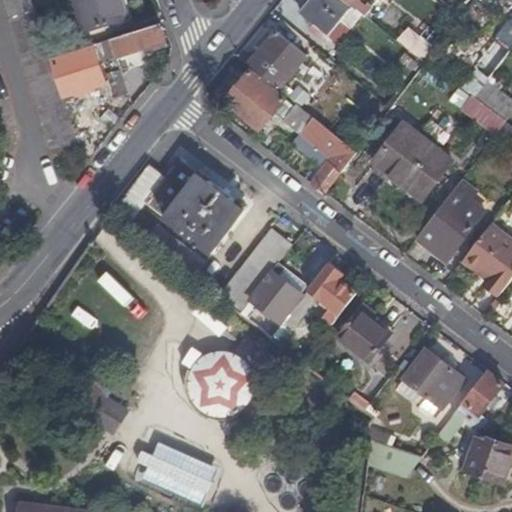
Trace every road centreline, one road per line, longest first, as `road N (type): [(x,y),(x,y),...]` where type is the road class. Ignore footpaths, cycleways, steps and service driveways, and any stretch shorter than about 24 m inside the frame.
road 1 (residential): [(511,367),(170,102)]
road 2 (residential): [(73,222),(37,168),(0,50)]
road 3 (tertiary): [(73,222),(170,102)]
